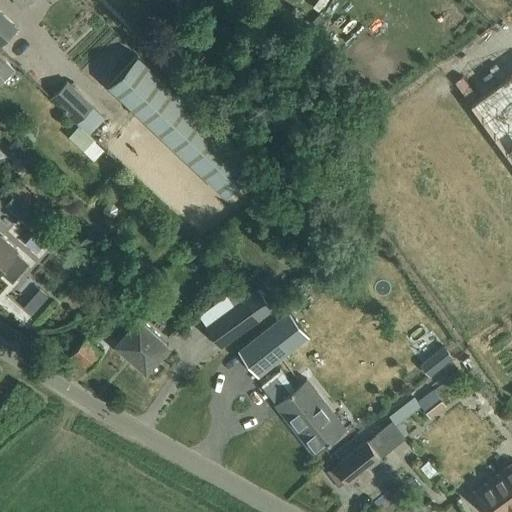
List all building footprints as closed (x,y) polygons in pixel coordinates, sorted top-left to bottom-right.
[(0,12),(0,44),(1,46),(18,29),(0,12)] [(240,13),(227,23),(235,33),(247,23),(240,13)] [(253,166),(137,55),(110,84),(226,195),(253,166)] [(0,83),(13,70),(6,63),(0,56),(0,83)] [(511,160),(511,73),(470,103),(511,160)] [(468,75),(460,80),(469,94),(477,89),(468,75)] [(67,82),(52,98),(89,134),(105,118),(67,82)] [(85,134),(77,143),(85,150),(93,141),(85,134)] [(106,168),(118,157),(110,149),(98,160),(106,168)] [(38,200),(34,205),(42,212),(46,207),(38,200)] [(68,224),(62,230),(70,237),(75,231),(68,224)] [(42,251),(48,241),(36,233),(29,243),(42,251)] [(28,263),(16,252),(17,251),(0,235),(0,273),(11,283),(28,263)] [(36,313),(54,296),(35,275),(16,291),(36,313)] [(259,288),(206,327),(220,347),(274,308),(259,288)] [(288,309),(237,349),(258,376),(309,336),(288,309)] [(139,318),(116,343),(145,370),(168,346),(139,318)] [(86,369),(101,351),(84,336),(69,355),(86,369)] [(275,402),(314,452),(346,428),(306,377),(275,402)] [(435,388),(420,401),(427,410),(442,398),(435,388)] [(408,403),(391,416),(397,424),(414,411),(408,403)] [(368,438),(335,464),(349,482),(358,474),(363,480),(374,471),(369,465),(382,455),(375,446),(368,438)] [(511,461),(473,490),(488,511),(505,511),(511,507),(511,461)] [(416,500),(418,511),(431,511),(428,498),(416,500)]
